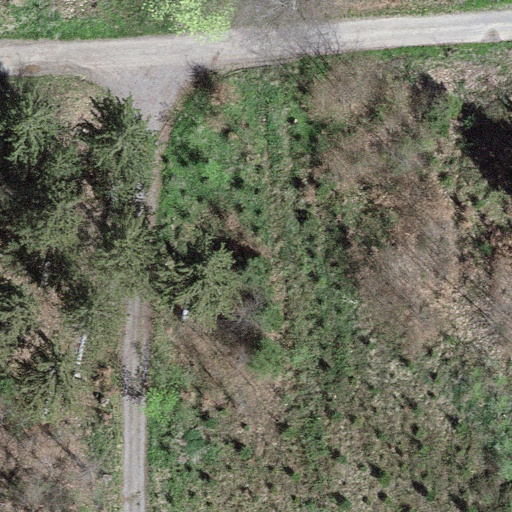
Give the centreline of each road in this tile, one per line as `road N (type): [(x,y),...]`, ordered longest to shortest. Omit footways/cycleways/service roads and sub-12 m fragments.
road 1 (track): [(252,511),(258,53)]
road 2 (track): [(258,53),(0,62)]
road 3 (track): [(511,27),(258,53)]
